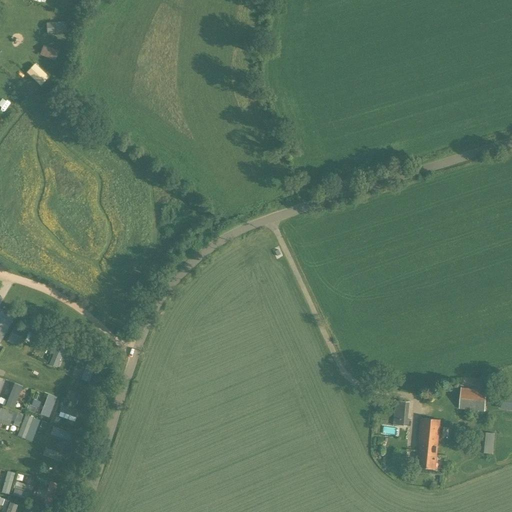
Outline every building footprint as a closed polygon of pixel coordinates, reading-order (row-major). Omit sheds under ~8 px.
[(44,22),(44,33),(64,32),(63,21),(44,22)] [(37,54),(54,60),(57,50),(41,44),(37,54)] [(24,71),(39,86),(47,78),(32,63),(24,71)] [(17,346),(26,330),(15,324),(7,341),(17,346)] [(51,348),(54,341),(35,333),(29,347),(35,349),(35,348),(40,350),(43,345),(51,348)] [(59,340),(50,363),(60,367),(67,350),(77,354),(80,348),(59,340)] [(92,381),(97,359),(89,357),(84,379),(92,381)] [(8,404),(18,408),(26,385),(16,382),(8,404)] [(484,412),(486,391),(460,388),(458,410),(484,412)] [(76,392),(68,390),(64,401),(75,405),(77,399),(74,398),(76,392)] [(51,393),(44,415),(52,417),(59,395),(51,393)] [(498,410),(511,410),(511,395),(498,395),(498,410)] [(62,412),(79,416),(81,408),(64,404),(62,412)] [(0,423),(9,427),(14,412),(5,409),(1,408),(0,407),(0,423)] [(23,420),(18,433),(30,437),(35,425),(34,424),(35,421),(26,417),(25,421),(23,420)] [(408,420),(393,418),(392,425),(407,427),(408,420)] [(435,470),(440,420),(420,418),(417,443),(419,443),(417,468),(435,470)] [(53,426),(51,434),(72,439),(74,430),(53,426)] [(492,455),(494,434),(482,433),(480,454),(492,455)] [(69,453),(72,443),(66,441),(63,451),(69,453)] [(46,446),(43,454),(64,462),(67,454),(46,446)] [(11,494),(18,472),(9,470),(3,491),(11,494)] [(19,481),(14,494),(23,498),(28,484),(19,481)] [(37,500),(52,504),(56,492),(41,488),(37,500)] [(16,511),(19,504),(10,501),(6,511),(16,511)]
